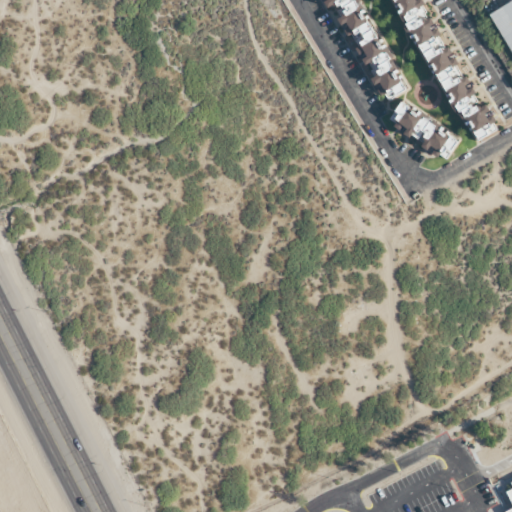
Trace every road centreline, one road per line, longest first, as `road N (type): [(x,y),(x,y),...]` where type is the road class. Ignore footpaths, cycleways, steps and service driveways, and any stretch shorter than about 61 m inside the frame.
road 1 (residential): [(511,401),(298,511)]
road 2 (secondary): [(0,321),(98,511)]
